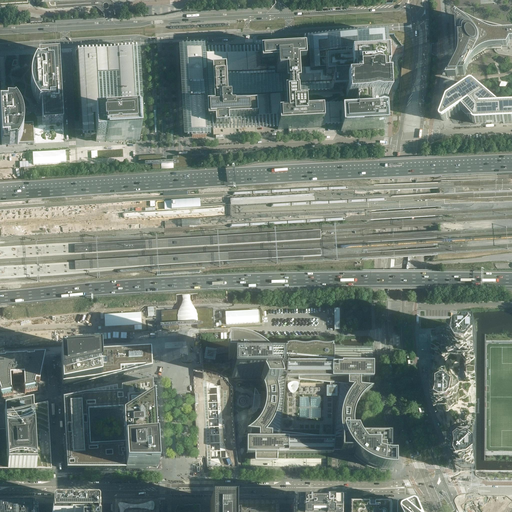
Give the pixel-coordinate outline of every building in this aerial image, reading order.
[(449,73),(446,79),(457,79),(458,76),(464,76),(466,72),(467,70),(470,64),(471,63),(490,50),(494,50),(495,52),(496,53),(497,53),(497,54),(498,54),(499,54),(500,54),(500,55),(501,55),(503,55),(505,55),(508,56),(510,56),(511,56),(511,31),(511,30),(510,30),(510,29),(509,29),(456,16),(455,15),(456,25),(456,27),(457,50),(457,51),(457,52),(457,53),(457,54),(457,55),(457,56),(457,57),(456,57),(456,58),(456,59),(456,60),(455,61),(455,62),(455,63),(454,64),(454,65),(453,66),(451,69),(449,73)] [(369,112),(368,91),(382,91),(381,81),(367,82),(367,76),(374,76),(374,61),(373,61),(366,61),(366,54),(353,55),(352,55),(353,62),(324,63),(324,64),(324,70),(315,71),(297,72),(296,66),(303,66),(303,65),(303,52),(273,54),(273,53),(222,56),(221,47),(212,48),(212,58),(201,58),(201,45),(186,46),(186,52),(185,52),(187,95),(186,95),(186,96),(186,97),(186,98),(187,98),(189,134),(191,134),(191,140),(206,139),(205,129),(213,128),(213,137),(257,134),(256,118),(266,118),(276,117),(277,130),(321,128),(321,127),(340,126),(340,133),(385,130),(384,113),(368,114),(368,112),(369,112)] [(136,97),(132,48),(117,49),(118,53),(116,53),(116,52),(115,52),(114,52),(113,52),(113,53),(95,54),(95,51),(77,52),(83,139),(91,139),(91,138),(95,138),(95,144),(106,143),(106,144),(140,142),(139,121),(138,121),(138,118),(135,118),(135,110),(136,110),(136,109),(136,108),(136,107),(135,107),(134,107),(134,97),(136,97)] [(31,81),(31,83),(31,86),(31,89),(32,92),(32,94),(33,97),(34,100),(36,102),(37,104),(39,107),(41,106),(42,116),(42,118),(42,119),(42,121),(42,126),(56,125),(56,126),(57,126),(57,127),(58,127),(59,127),(59,126),(60,126),(60,125),(63,125),(63,124),(62,114),(62,109),(62,105),(59,54),(39,55),(39,64),(38,64),(37,63),(35,66),(34,68),(33,70),(32,73),(31,75),(31,78),(31,81)] [(443,119),(443,120),(443,121),(444,121),(445,121),(449,118),(450,118),(453,116),(454,116),(461,111),(462,111),(463,112),(464,112),(464,111),(465,111),(465,112),(466,112),(465,113),(464,113),(463,114),(464,115),(465,115),(466,115),(466,114),(467,114),(468,116),(470,119),(470,120),(474,123),(474,124),(475,124),(476,124),(503,123),(503,124),(511,123),(511,107),(499,108),(488,100),(488,99),(487,99),(485,99),(484,99),(485,98),(486,98),(486,97),(486,96),(485,96),(485,95),(485,96),(484,96),(484,97),(483,97),(480,92),(479,92),(473,87),(473,86),(472,86),(471,86),(470,86),(470,87),(456,96),(455,96),(448,101),(449,102),(448,102),(448,103),(447,103),(444,113),(443,119)] [(23,126),(22,124),(29,123),(28,121),(27,119),(27,117),(27,116),(27,114),(27,113),(27,112),(27,111),(27,110),(27,109),(19,110),(18,107),(15,104),(13,105),(7,105),(7,109),(6,109),(6,108),(0,108),(0,117),(1,145),(9,145),(9,148),(16,146),(17,147),(19,144),(27,144),(24,128),(23,129),(23,127),(23,126)] [(176,108),(150,109),(151,146),(178,145),(176,108)] [(159,155),(149,156),(149,159),(142,160),(142,156),(139,156),(139,157),(138,157),(138,158),(138,163),(152,163),(152,170),(161,169),(162,169),(161,157),(161,156),(160,156),(160,155),(159,155)] [(191,168),(191,159),(190,157),(190,156),(189,156),(185,156),(185,162),(179,162),(172,163),(173,167),(173,168),(174,168),(174,169),(191,168)] [(167,248),(169,248),(169,257),(181,256),(181,259),(182,262),(184,295),(188,295),(186,259),(186,256),(184,256),(184,247),(185,247),(185,246),(189,246),(188,243),(188,235),(188,233),(189,233),(189,227),(189,226),(189,225),(180,226),(180,223),(183,223),(183,221),(179,221),(177,207),(179,207),(179,205),(182,205),(182,204),(182,202),(188,202),(188,200),(176,201),(173,169),(174,169),(162,169),(163,193),(165,202),(163,202),(163,208),(166,208),(168,221),(164,222),(165,229),(170,228),(170,230),(169,240),(166,240),(166,241),(165,241),(166,246),(166,247),(167,247),(167,248)] [(200,209),(200,200),(164,202),(165,211),(200,209)] [(0,210),(0,219),(116,213),(115,203),(15,209),(0,210)] [(116,221),(0,228),(0,238),(117,231),(116,221)] [(9,247),(0,247),(0,258),(67,255),(67,243),(9,247)] [(68,262),(0,266),(0,278),(58,276),(68,275),(68,262)] [(188,295),(184,295),(182,295),(182,301),(179,308),(176,315),(177,326),(198,325),(197,316),(193,308),(190,300),(190,294),(188,295)] [(196,311),(196,320),(208,319),(209,324),(214,324),(213,310),(213,309),(212,309),(211,308),(197,309),(196,309),(196,310),(196,311)] [(260,309),(224,311),(225,326),(261,325),(260,309)] [(161,313),(161,322),(166,322),(166,319),(178,318),(178,312),(178,311),(177,311),(177,310),(176,310),(162,311),(161,312),(161,313)] [(476,331),(432,333),(432,340),(428,340),(428,383),(428,390),(430,398),(431,402),(435,414),(438,421),(440,427),(456,470),(474,471),(476,471),(476,465),(476,446),(480,446),(476,352),(476,348),(476,342),(476,331)] [(363,441),(362,440),(360,437),(358,433),(357,430),(357,426),(357,422),(357,418),(358,414),(359,410),(361,407),(362,403),(364,400),(367,397),(370,395),(373,392),(376,390),(372,390),(373,379),(377,379),(376,364),(336,364),(336,354),(336,348),(344,348),(344,347),(288,347),(286,363),(271,363),(270,364),(268,361),(265,359),(262,357),(259,355),(256,353),(252,352),(248,351),(244,350),(240,349),(237,348),(233,348),(230,349),(225,349),(220,350),(216,351),(206,350),(204,360),(207,361),(208,362),(208,363),(209,363),(210,363),(210,362),(211,362),(211,361),(214,362),(215,358),(217,357),(218,357),(222,356),(226,355),(229,355),(229,361),(238,362),(238,363),(231,363),(231,379),(261,379),(263,382),(265,386),(266,386),(267,390),(267,394),(262,393),(262,396),(262,399),(261,399),(260,399),(259,400),(259,401),(260,401),(261,401),(262,401),(262,403),(261,403),(260,403),(259,403),(259,404),(259,405),(260,405),(261,405),(262,405),(262,409),(261,420),(260,423),(257,426),(254,428),(252,430),(250,431),(252,432),(251,441),(248,441),(248,456),(255,456),(255,462),(278,462),(278,456),(334,456),(335,456),(335,455),(342,455),(342,456),(349,456),(349,455),(350,454),(350,453),(349,453),(349,452),(352,452),(352,453),(355,456),(357,459),(360,462),(363,465),(366,467),(369,469),(373,471),(376,473),(380,474),(384,475),(387,476),(391,476),(395,477),(399,477),(399,462),(394,462),(390,461),(386,461),(382,460),(382,456),(382,452),(387,452),(387,456),(393,456),(393,441),(363,441)] [(152,369),(151,349),(140,350),(61,354),(62,387),(152,369)] [(39,382),(45,355),(33,356),(33,357),(27,358),(27,356),(4,357),(5,359),(0,359),(0,390),(1,393),(0,392),(0,396),(1,399),(13,396),(12,390),(11,391),(11,386),(24,385),(24,388),(23,388),(25,394),(26,394),(37,392),(36,386),(35,386),(35,381),(39,382)] [(126,474),(158,475),(153,382),(121,388),(121,395),(117,395),(117,396),(101,397),(101,396),(89,398),(88,400),(85,399),(86,396),(64,401),(68,471),(126,471),(126,474)] [(257,391),(256,388),(253,416),(255,414),(258,411),(259,409),(262,409),(262,396),(260,396),(259,393),(257,391)] [(50,441),(50,435),(48,402),(33,405),(5,411),(5,424),(5,426),(6,430),(0,430),(0,469),(7,469),(35,469),(52,470),(51,464),(51,454),(50,441)] [(0,511),(37,511),(38,504),(19,504),(11,504),(0,503),(0,511)] [(394,511),(394,503),(354,503),(353,511),(394,511)]
